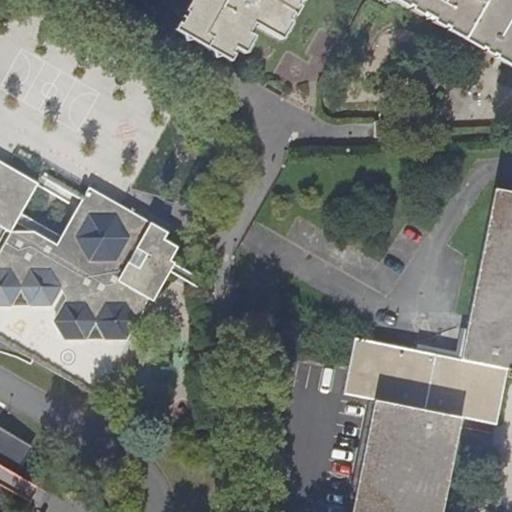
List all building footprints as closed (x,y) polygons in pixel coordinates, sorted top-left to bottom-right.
[(179,26),(173,36),(229,67),(233,60),(231,58),(234,52),(236,53),(245,36),(249,39),(255,28),(268,35),(278,17),(289,24),(292,18),(295,20),(300,12),(297,10),(302,3),(296,0),(197,0),(182,28),(179,26)] [(411,3),(405,0),(390,0),(391,0),(407,10),(409,7),(411,3)] [(449,24),(467,34),(486,0),(405,0),(411,3),(409,7),(413,9),(412,12),(421,17),(422,15),(431,20),(428,25),(444,34),(449,24)] [(511,0),(486,0),(467,34),(485,44),(482,49),(484,50),(482,54),(490,58),(492,54),(496,57),(497,53),(511,61),(511,60),(511,0)] [(282,43),(292,25),(289,24),(278,17),(268,35),(282,43)] [(444,34),(461,44),(462,43),(467,34),(449,24),(444,34)] [(482,49),(485,44),(467,34),(462,43),(480,52),(482,49)] [(245,59),(255,42),(249,39),(245,36),(236,53),(245,59)] [(497,53),(496,57),(494,60),(508,68),(511,61),(497,53)] [(405,120),(374,122),(375,139),(415,137),(415,126),(405,127),(405,120)] [(21,175),(0,162),(0,203),(17,180),(21,175)] [(0,346),(87,398),(171,252),(157,243),(161,236),(83,192),(71,212),(17,180),(0,203),(0,346)] [(511,196),(490,192),(454,361),(350,340),(338,397),(367,404),(346,511),(437,511),(456,421),(490,426),(503,372),(511,373),(511,196)] [(340,343),(229,338),(229,349),(231,511),(434,511),(448,424),(367,404),(338,397),(340,343)] [(0,429),(0,503),(32,448),(0,429)]
